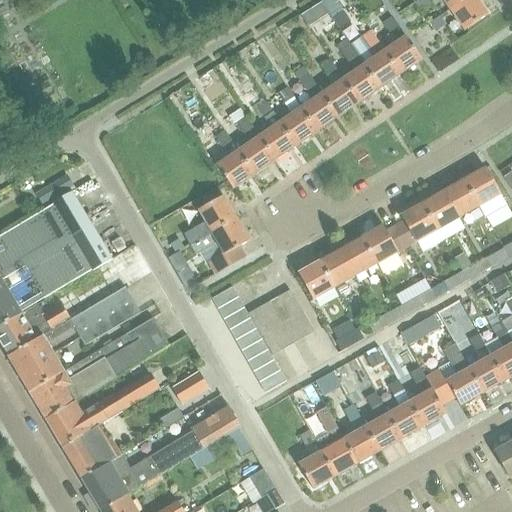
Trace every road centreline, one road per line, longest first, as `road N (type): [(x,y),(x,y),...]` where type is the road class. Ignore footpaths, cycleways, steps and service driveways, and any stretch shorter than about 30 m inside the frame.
road 1 (residential): [(79,131),(301,511)]
road 2 (residential): [(271,249),(511,113)]
road 3 (residential): [(289,0),(79,131)]
road 4 (residential): [(339,511),(511,412)]
road 5 (residential): [(64,511),(0,404)]
